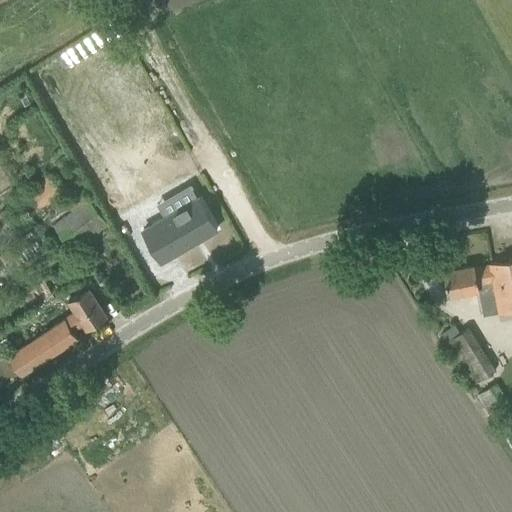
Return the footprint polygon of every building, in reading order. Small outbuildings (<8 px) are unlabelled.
[(23,200),(35,212),(61,183),(49,172),(23,200)] [(143,230),(161,261),(217,228),(199,197),(143,230)] [(108,225),(89,199),(54,226),(73,250),(108,225)] [(511,309),(511,258),(490,263),(491,265),(475,268),(475,266),(444,271),(448,294),(477,288),(477,282),(494,278),(501,312),(511,309)] [(75,313),(9,355),(22,375),(78,338),(73,330),(83,323),(87,329),(107,316),(89,289),(69,302),(75,313)] [(473,326),(449,335),(468,385),(492,376),(473,326)]
